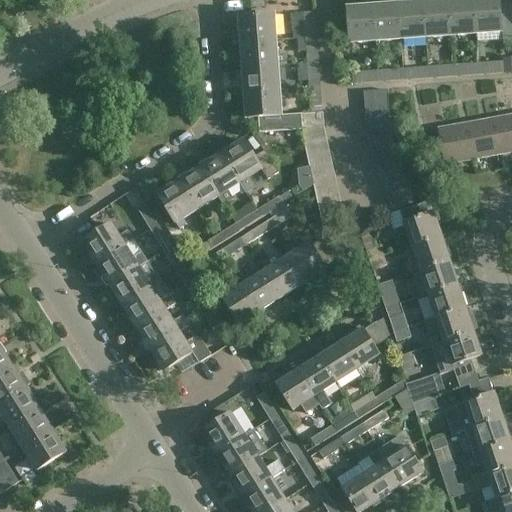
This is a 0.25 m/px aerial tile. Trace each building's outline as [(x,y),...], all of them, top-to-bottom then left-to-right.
[(498,1),(474,3),(476,38),(500,36),(498,1)] [(476,38),(474,3),(449,4),(452,39),(476,38)] [(449,4),(424,6),(427,41),(452,39),(449,4)] [(424,6),(400,8),(402,43),(427,41),(424,6)] [(400,8),(375,10),(377,45),(402,43),(400,8)] [(377,45),(375,10),(346,12),(349,47),(377,45)] [(317,38),(316,14),(303,15),(305,39),(317,38)] [(240,44),(275,41),(273,18),(238,20),(240,44)] [(305,39),(306,64),(319,63),(317,38),(305,39)] [(275,41),(240,44),(242,69),(276,66),(275,41)] [(511,58),(502,59),(502,62),(504,74),(511,73),(511,58)] [(502,62),(478,64),(479,76),(504,74),(502,62)] [(319,63),(306,64),(308,89),(321,88),(319,63)] [(478,64),(453,66),(454,78),(479,76),(478,64)] [(278,91),(276,66),(242,69),(244,94),(278,91)] [(453,66),(428,68),(429,79),(454,78),(453,66)] [(428,68),(404,70),(405,81),(429,79),(428,68)] [(404,70),(379,72),(380,83),(405,81),(404,70)] [(379,72),(352,74),(353,83),(353,85),(380,83),(379,72)] [(308,89),(310,118),(323,117),(321,88),(308,89)] [(280,120),(278,91),(244,94),(246,122),(258,121),(259,137),(302,134),(300,118),(280,120)] [(388,92),(363,94),(364,106),(389,104),(388,92)] [(389,104),(364,106),(365,119),(390,117),(389,104)] [(302,134),(324,129),(323,117),(322,117),(310,118),(300,118),(302,134)] [(390,117),(365,119),(367,132),(390,129),(390,117)] [(511,156),(511,120),(497,123),(503,158),(511,156)] [(497,123),(469,128),(475,163),(503,158),(497,123)] [(475,163),(469,128),(438,134),(444,169),(475,163)] [(324,129),(302,134),(304,146),(327,141),(324,129)] [(390,129),(367,132),(368,144),(391,138),(390,129)] [(391,138),(368,144),(372,157),(395,149),(391,138)] [(327,141),(304,146),(307,159),(330,153),(327,141)] [(244,143),(222,157),(240,186),(243,191),(252,185),(249,180),(262,172),(268,182),(277,176),(263,154),(254,160),(244,143)] [(395,149),(372,157),(376,168),(399,161),(395,149)] [(330,153),(307,159),(310,171),(332,165),(330,153)] [(222,157),(200,171),(218,200),(220,203),(222,204),(229,199),(227,194),(240,186),(222,157)] [(399,161),(376,168),(380,180),(403,172),(399,161)] [(332,165),(310,171),(312,183),(335,178),(332,165)] [(218,200),(200,171),(179,184),(197,213),(218,200)] [(403,172),(380,180),(384,191),(406,183),(403,172)] [(335,178),(312,183),(315,195),(338,190),(335,178)] [(406,183),(384,191),(387,202),(410,194),(406,183)] [(197,213),(179,184),(157,198),(175,227),(176,226),(179,231),(187,227),(184,222),(197,213)] [(338,190),(315,195),(318,208),(341,202),(338,190)] [(414,205),(414,204),(410,194),(387,202),(391,212),(414,205)] [(256,213),(261,221),(284,206),(279,199),(256,213)] [(341,202),(318,208),(321,220),(344,214),(341,202)] [(425,204),(402,212),(407,226),(405,227),(412,248),(441,239),(436,223),(434,217),(430,218),(425,204)] [(150,232),(158,227),(145,205),(137,210),(150,232)] [(287,211),(264,226),(269,233),(292,219),(287,211)] [(256,213),(235,227),(240,234),(261,221),(256,213)] [(344,214),(321,220),(323,232),(347,226),(344,214)] [(264,226),(243,239),(248,247),(269,233),(264,226)] [(347,226),(323,232),(326,243),(350,239),(347,226)] [(96,267),(124,248),(134,242),(128,232),(118,238),(111,227),(82,245),(96,267)] [(158,227),(150,232),(164,253),(172,248),(158,227)] [(235,227),(214,240),(219,248),(240,234),(235,227)] [(395,247),(406,244),(402,229),(391,232),(395,247)] [(367,252),(375,249),(371,237),(366,232),(363,237),(367,252)] [(243,239),(222,253),(226,260),(248,247),(243,239)] [(441,239),(412,248),(420,273),(449,263),(441,239)] [(219,248),(214,240),(192,253),(197,262),(219,248)] [(287,261),(304,288),(325,275),(308,247),(287,261)] [(381,247),(375,249),(367,252),(370,261),(384,257),(381,247)] [(132,260),(124,248),(96,267),(109,288),(138,270),(148,264),(141,254),(132,260)] [(186,272),(172,248),(164,253),(179,277),(186,272)] [(226,260),(222,253),(201,266),(205,273),(226,260)] [(384,257),(370,261),(374,271),(387,266),(384,257)] [(304,288),(287,261),(265,275),(282,302),(304,288)] [(449,263),(420,273),(428,295),(457,285),(449,263)] [(138,270),(109,288),(123,310),(152,293),(138,270)] [(186,272),(179,277),(191,297),(199,292),(186,272)] [(265,275),(244,288),(261,315),(282,302),(265,275)] [(392,282),(379,286),(387,310),(400,306),(392,282)] [(457,285),(428,295),(428,296),(436,319),(465,309),(457,287),(457,285)] [(261,315),(244,288),(222,302),(239,329),(261,315)] [(199,292),(191,297),(205,318),(212,314),(199,292)] [(159,303),(152,293),(123,310),(136,331),(165,313),(177,306),(170,296),(159,303)] [(403,315),(400,306),(387,310),(390,320),(403,315)] [(436,319),(425,322),(430,335),(440,331),(444,343),(473,333),(478,331),(474,320),(469,322),(465,310),(465,309),(436,319)] [(165,313),(136,331),(137,333),(132,336),(140,349),(145,346),(150,353),(179,335),(165,313)] [(212,314),(205,318),(214,332),(221,327),(212,314)] [(339,347),(356,374),(379,359),(372,349),(386,341),(375,324),(362,333),(359,328),(339,341),(342,345),(339,347)] [(411,339),(408,329),(394,334),(397,343),(411,339)] [(444,343),(432,347),(442,376),(455,372),(460,389),(470,386),(471,385),(479,383),(472,361),(473,361),(481,358),(473,334),(473,333),(444,343)] [(179,335),(150,353),(164,375),(193,357),(196,358),(200,364),(210,358),(201,341),(195,339),(186,345),(179,335)] [(356,374),(339,347),(318,360),(335,387),(356,374)] [(0,378),(12,371),(0,352),(0,378)] [(335,387),(318,360),(297,374),(319,407),(322,412),(332,406),(324,394),(335,387)] [(341,406),(385,378),(377,366),(333,394),(341,406)] [(16,378),(12,371),(0,378),(0,407),(25,392),(24,391),(29,388),(21,375),(16,378)] [(319,407),(297,374),(276,387),(293,414),(302,408),(306,415),(319,407)] [(439,375),(407,386),(408,389),(409,394),(413,405),(436,397),(437,397),(446,394),(440,377),(439,375)] [(455,408),(444,411),(449,426),(452,435),(473,428),(502,419),(494,396),(489,379),(480,382),(479,383),(471,385),(470,386),(470,387),(475,401),(455,408)] [(404,380),(376,398),(381,406),(407,389),(405,384),(404,380)] [(38,413),(25,392),(0,407),(0,417),(9,432),(38,413)] [(271,423),(278,418),(264,395),(256,400),(271,423)] [(436,397),(413,405),(417,417),(440,410),(436,397)] [(374,399),(354,412),(359,419),(378,407),(381,406),(376,398),(374,399)] [(384,411),(363,425),(367,433),(389,419),(385,412),(384,411)] [(352,413),(333,426),(337,433),(357,421),(359,419),(354,412),(352,413)] [(51,434),(38,413),(9,432),(22,453),(51,434)] [(215,457),(244,439),(231,418),(201,436),(215,457)] [(292,439),(278,418),(271,423),(284,444),(292,439)] [(502,419),(473,428),(481,452),(510,442),(502,419)] [(360,426),(341,439),(346,446),(365,434),(367,433),(363,425),(360,426)] [(332,426),(311,440),(316,447),(337,434),(337,433),(333,426),(332,426)] [(51,434),(22,453),(36,475),(65,456),(51,434)] [(258,461),(244,439),(215,457),(229,479),(258,461)] [(292,439),(284,444),(298,466),(305,461),(292,439)] [(340,439),(319,452),(324,460),(345,447),(346,446),(341,439),(340,439)] [(446,439),(431,444),(434,453),(449,448),(446,439)] [(481,452),(473,455),(478,467),(485,464),(489,475),(511,467),(511,448),(510,442),(481,452)] [(383,464),(401,491),(423,477),(406,450),(383,464)] [(401,491),(383,464),(377,453),(356,466),(357,468),(380,505),(401,491)] [(264,471),(258,461),(229,479),(242,501),(272,482),(270,481),(285,471),(279,462),(264,471)] [(319,482),(305,461),(298,466),(311,487),(319,482)] [(6,463),(0,466),(0,496),(19,485),(6,463)] [(454,463),(439,468),(442,477),(457,472),(454,463)] [(511,467),(489,475),(474,480),(478,491),(493,487),(497,499),(511,494),(511,467)] [(367,511),(380,505),(357,468),(337,481),(343,489),(334,495),(344,511),(367,511)] [(278,492),(272,482),(242,501),(249,511),(271,511),(285,503),(283,501),(292,495),(286,487),(278,492)] [(319,482),(311,487),(325,509),(332,504),(319,482)] [(461,486),(447,491),(450,501),(464,496),(461,486)] [(511,511),(511,494),(497,499),(485,503),(488,511),(500,511),(501,511),(511,511)]
